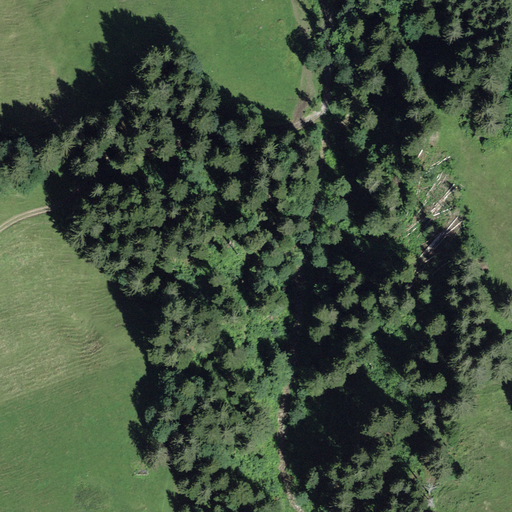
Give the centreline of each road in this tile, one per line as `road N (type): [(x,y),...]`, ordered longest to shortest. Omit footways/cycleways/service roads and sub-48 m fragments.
road 1 (track): [(234,135),(124,158),(60,206),(0,227)]
road 2 (track): [(328,0),(323,109),(315,120),(234,135)]
